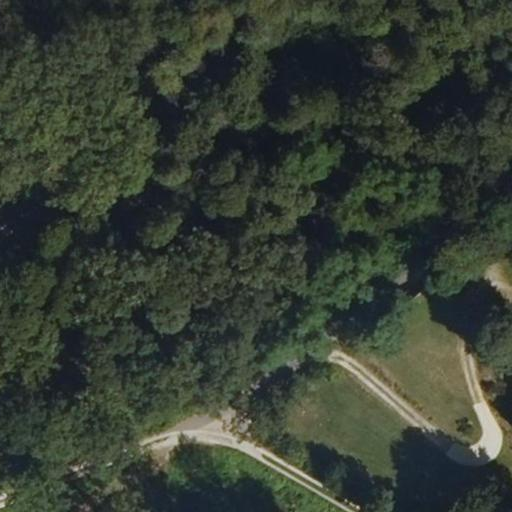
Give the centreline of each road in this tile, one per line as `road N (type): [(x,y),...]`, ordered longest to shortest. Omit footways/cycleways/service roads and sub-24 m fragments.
road 1 (track): [(0,387),(116,328),(172,282),(174,265),(170,251),(138,239),(82,235),(6,245)]
road 2 (residential): [(352,511),(207,435)]
road 3 (track): [(179,435),(158,470),(82,511)]
